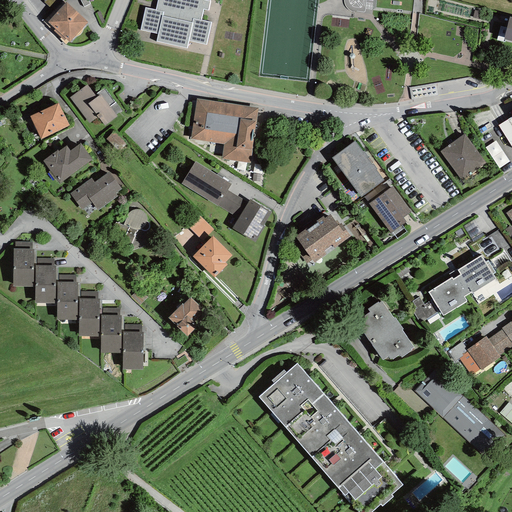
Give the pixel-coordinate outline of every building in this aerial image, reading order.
[(56,0),(46,0),(45,2),(44,3),(49,8),(56,0)] [(157,0),(156,10),(145,8),(140,30),(158,34),(156,42),(187,49),(189,41),(206,45),(211,22),(201,20),(203,9),(208,11),(210,2),(209,0),(157,0)] [(88,22),(66,2),(48,22),(55,29),(53,31),(64,41),(65,39),(69,42),(88,22)] [(511,17),(509,17),(503,39),(511,41),(511,17)] [(87,85),(70,98),(89,124),(98,117),(98,119),(99,118),(105,126),(117,117),(100,94),(96,97),(87,85)] [(258,108),(196,99),(191,139),(224,144),(222,159),(250,163),(255,124),(256,124),(258,108)] [(58,103),(30,117),(41,139),(69,126),(58,103)] [(511,146),(511,116),(498,125),(511,146)] [(118,149),(126,141),(114,129),(106,137),(118,149)] [(464,134),(440,151),(460,179),(463,177),(464,179),(486,163),(484,161),(464,134)] [(355,141),(332,158),(361,198),(383,180),(376,170),(377,169),(364,152),(363,152),(355,141)] [(58,150),(43,161),(59,184),(92,160),(80,143),(70,151),(66,146),(59,152),(58,150)] [(195,162),(181,184),(238,218),(247,203),(227,191),(231,185),(195,162)] [(91,178),(70,193),(82,210),(92,203),(97,211),(118,197),(115,193),(121,189),(109,172),(94,182),(91,178)] [(382,183),(364,197),(391,233),(406,222),(403,218),(411,212),(392,187),(387,190),(382,183)] [(271,212),(250,199),(247,203),(238,218),(232,229),(255,243),(264,226),(263,226),(271,212)] [(107,242),(128,251),(137,231),(140,230),(141,230),(143,230),(144,230),(145,230),(146,230),(147,230),(148,229),(149,229),(149,228),(149,226),(149,225),(148,223),(147,222),(146,221),(146,220),(146,218),(146,217),(146,216),(145,214),(143,212),(142,211),(141,210),(140,210),(138,210),(137,210),(135,210),(133,210),(132,211),(130,212),(129,213),(128,214),(123,224),(118,222),(118,223),(115,222),(107,242)] [(202,239),(214,227),(201,213),(189,225),(202,239)] [(334,248),(350,236),(341,224),(338,225),(330,214),(325,218),(323,216),(295,236),(304,249),(298,252),(307,264),(312,260),(314,263),(326,254),(324,251),(332,245),(334,248)] [(213,236),(192,256),(214,278),(227,265),(225,262),(232,256),(213,236)] [(33,266),(34,249),(32,249),(15,249),(13,249),(13,287),(35,287),(35,266),(33,266)] [(460,274),(453,279),(464,297),(471,292),(472,293),(495,279),(493,275),(496,273),(488,260),(485,262),(481,255),(457,270),(460,274)] [(55,282),(55,266),(54,266),(37,266),(35,266),(35,287),(35,303),(56,303),(57,282),(55,282)] [(467,301),(464,297),(453,279),(452,277),(428,292),(432,299),(440,311),(442,315),(467,301)] [(77,299),(77,283),(76,283),(59,282),(57,282),(56,303),(56,320),(79,320),(79,299),(77,299)] [(176,326),(187,337),(197,326),(192,321),(203,309),(190,297),(183,304),(182,303),(168,318),(176,326)] [(420,323),(440,311),(432,299),(424,304),(419,297),(412,301),(416,308),(412,311),(420,323)] [(99,316),(99,299),(97,299),(81,299),(79,299),(79,320),(78,337),(100,337),(101,316),(99,316)] [(393,319),(381,301),(378,303),(378,302),(367,309),(370,312),(355,322),(382,360),(388,356),(390,359),(391,358),(392,360),(399,355),(401,358),(412,351),(411,349),(414,347),(401,330),(403,329),(395,318),(393,319)] [(102,316),(101,316),(100,337),(100,353),(122,353),(123,332),(121,332),(121,316),(119,316),(102,316)] [(511,320),(501,328),(502,330),(511,343),(511,320)] [(511,343),(502,330),(488,339),(499,355),(511,346),(511,343)] [(124,332),(123,332),(122,353),(122,370),(143,370),(143,332),(141,332),(124,332)] [(486,336),(467,350),(468,351),(462,355),(463,356),(459,359),(472,376),(481,369),(481,370),(500,357),(499,355),(488,339),(486,336)] [(467,350),(461,342),(448,352),(455,362),(459,359),(463,356),(462,355),(468,351),(467,350)] [(358,511),(371,511),(380,504),(382,506),(393,497),(391,494),(403,484),(297,363),(259,398),(358,511)] [(435,369),(414,392),(484,458),(505,435),(435,369)] [(511,381),(503,389),(511,398),(511,397),(511,381)] [(511,406),(508,403),(499,413),(511,423),(511,406)]
